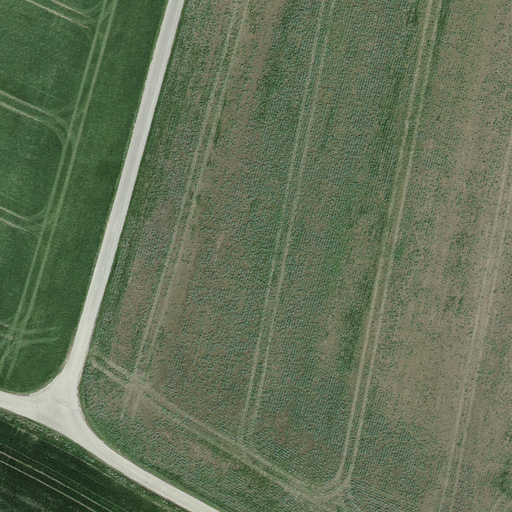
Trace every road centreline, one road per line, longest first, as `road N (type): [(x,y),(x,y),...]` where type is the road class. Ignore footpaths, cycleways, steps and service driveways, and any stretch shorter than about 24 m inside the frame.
road 1 (track): [(173,0),(141,131),(49,421)]
road 2 (track): [(0,399),(201,511)]
